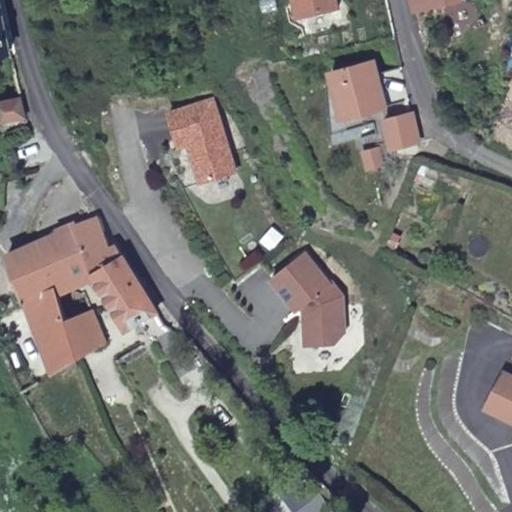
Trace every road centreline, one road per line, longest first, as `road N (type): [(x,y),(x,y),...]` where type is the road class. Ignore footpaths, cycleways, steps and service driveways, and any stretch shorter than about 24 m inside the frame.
road 1 (residential): [(16,0),(32,70),(79,178),(197,317),(396,511)]
road 2 (residential): [(511,167),(450,132),(424,89),(402,0)]
